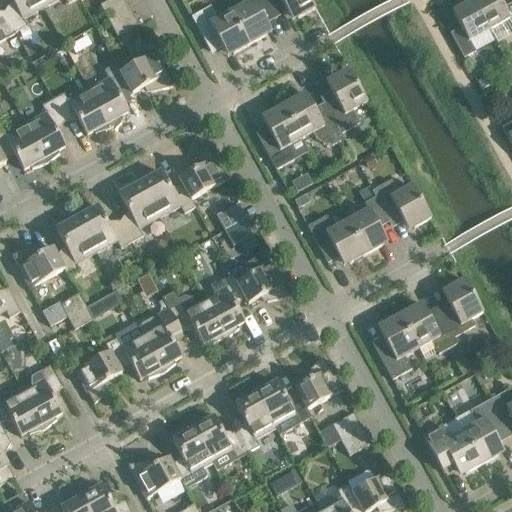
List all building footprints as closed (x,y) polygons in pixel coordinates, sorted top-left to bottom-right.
[(37,0),(10,0),(15,7),(4,13),(16,34),(27,28),(22,20),(43,9),(37,0)] [(37,0),(43,9),(59,0),(64,0),(68,5),(77,0),(37,0)] [(123,0),(111,0),(100,6),(108,22),(129,10),(123,0)] [(265,22),(275,16),(265,0),(241,0),(244,5),(231,13),(249,46),(266,37),(266,36),(271,33),(265,22)] [(265,0),(275,16),(285,11),(287,15),(291,22),(297,19),(297,20),(314,10),(308,0),(265,0)] [(498,0),(476,0),(473,2),(489,31),(508,21),(511,27),(511,3),(503,9),(498,0)] [(462,31),(451,37),(463,59),(475,53),(494,43),(488,32),(489,31),(473,2),(452,13),(462,31)] [(191,18),(210,52),(221,46),(227,58),(232,55),(232,56),(249,46),(231,13),(217,20),(210,7),(191,18)] [(123,34),(134,28),(138,26),(129,10),(108,22),(117,38),(123,34)] [(0,43),(16,35),(16,34),(4,13),(0,14),(0,43)] [(88,37),(70,47),(74,55),(92,46),(88,37)] [(120,74),(127,88),(132,96),(147,87),(150,94),(172,88),(166,77),(154,55),(120,74)] [(117,94),(127,88),(120,74),(116,66),(105,72),(109,80),(88,91),(110,131),(129,115),(117,94)] [(332,95),(321,101),(344,141),(341,135),(359,125),(352,112),(366,105),(348,71),(331,81),(326,84),(330,92),(332,95)] [(493,85),(488,77),(477,83),(482,91),(493,85)] [(87,138),(110,131),(88,91),(67,103),(63,95),(52,101),(64,123),(75,117),(87,138)] [(498,98),(494,92),(485,97),(490,107),(496,104),(498,98)] [(300,98),(283,107),(301,141),(312,135),(315,140),(323,146),(333,147),(344,141),(321,101),(321,102),(324,108),(315,113),(309,103),(305,96),(300,99),(300,98)] [(64,123),(52,101),(42,107),(46,115),(25,126),(47,166),(65,150),(53,128),(64,123)] [(0,118),(3,127),(20,121),(14,105),(0,110),(0,118)] [(267,131),(257,137),(275,172),(308,153),(301,141),(283,107),(266,116),(266,117),(261,120),(265,128),(267,131)] [(511,123),(502,129),(511,147),(511,123)] [(24,173),(47,166),(25,126),(5,138),(0,130),(0,155),(1,158),(12,152),(24,173)] [(193,172),(178,180),(183,188),(190,202),(191,202),(225,183),(213,161),(206,150),(190,165),(193,172)] [(195,209),(191,202),(190,202),(183,188),(172,194),(160,172),(137,180),(159,219),(179,208),(184,215),(195,209)] [(138,230),(159,219),(137,180),(118,195),(130,217),(120,223),(131,244),(142,238),(138,230)] [(413,229),(413,230),(430,221),(412,187),(398,195),(391,182),(372,192),(391,227),(401,221),(407,232),(413,229)] [(390,227),(391,227),(372,192),(371,193),(375,199),(364,205),(368,211),(347,223),(365,257),(382,247),(382,246),(387,243),(377,226),(387,221),(390,227)] [(305,196),(294,202),(298,210),(310,204),(305,196)] [(215,217),(224,232),(246,220),(237,205),(215,217)] [(97,207),(74,215),(95,254),(116,243),(120,251),(131,244),(120,223),(109,229),(97,207)] [(75,265),(95,254),(74,215),(55,230),(67,252),(56,257),(56,258),(64,272),(63,272),(68,279),(79,273),(75,265)] [(348,265),(348,266),(365,257),(347,223),(333,230),(326,218),(307,228),(326,263),(337,257),(343,268),(348,265)] [(254,236),(246,220),(224,232),(232,248),(254,236)] [(30,290),(63,272),(64,272),(56,258),(56,257),(52,249),(37,258),(33,252),(12,257),(18,269),(30,290)] [(236,284),(244,297),(243,298),(248,306),(263,297),(267,304),(288,299),(282,287),(264,255),(247,265),(252,275),(236,284)] [(215,295),(204,301),(226,341),(245,325),(233,304),(243,298),(244,297),(236,284),(232,276),(221,282),(211,288),(215,295)] [(448,306),(438,312),(454,340),(454,339),(475,327),(472,321),(483,315),(464,281),(447,291),(447,292),(442,294),(446,302),(448,306)] [(0,314),(5,312),(9,320),(20,314),(9,292),(0,296),(0,314)] [(174,293),(162,300),(163,301),(180,333),(191,327),(203,348),(226,341),(204,301),(197,306),(193,299),(185,297),(178,300),(174,293)] [(79,296),(60,306),(67,319),(86,309),(79,296)] [(142,327),(137,330),(141,336),(163,376),(181,360),(173,345),(179,341),(177,339),(182,335),(180,333),(163,301),(158,304),(161,308),(160,312),(162,315),(157,317),(158,318),(154,320),(152,319),(142,325),(142,327)] [(96,303),(86,308),(93,320),(103,315),(96,303)] [(53,310),(43,316),(50,328),(67,319),(60,306),(53,310)] [(416,308),(399,317),(417,351),(431,343),(438,356),(457,345),(454,339),(454,340),(438,312),(428,317),(425,313),(421,306),(416,309),(416,308)] [(86,309),(67,319),(74,332),(93,321),(86,309)] [(383,342),(373,347),(392,382),(411,371),(404,358),(417,351),(399,317),(382,326),(382,327),(377,330),(381,337),(383,342)] [(105,346),(109,354),(117,368),(117,367),(128,362),(131,368),(140,383),(163,376),(141,336),(137,330),(135,326),(115,337),(116,340),(113,342),(105,346)] [(109,354),(75,373),(87,394),(94,406),(110,390),(106,384),(121,375),(117,367),(117,368),(109,354)] [(464,374),(471,370),(465,359),(458,363),(464,374)] [(309,382),(294,390),(299,398),(307,412),(341,393),(329,371),(322,360),(306,375),(309,382)] [(31,388),(22,393),(44,432),(63,417),(54,401),(51,395),(62,389),(50,367),(39,374),(31,378),(31,388)] [(276,382),(253,390),(275,429),(279,437),(311,419),(307,412),(299,398),(288,404),(276,382)] [(253,390),(234,405),(246,427),(236,433),(247,454),(259,448),(254,440),(275,429),(253,390)] [(511,401),(507,392),(488,402),(507,436),(511,433),(511,401)] [(0,422),(9,418),(21,439),(44,432),(22,393),(2,404),(0,400),(0,422)] [(476,425),(463,433),(481,466),(498,457),(498,456),(503,454),(497,442),(507,436),(488,402),(469,412),(476,425)] [(340,442),(362,430),(353,415),(332,427),(340,442)] [(213,417),(190,425),(212,464),(216,472),(236,461),(247,454),(236,433),(225,439),(222,433),(213,417)] [(190,425),(171,440),(183,462),(172,468),(180,482),(184,489),(195,483),(200,483),(203,481),(206,477),(201,470),(212,464),(190,425)] [(0,487),(14,480),(2,458),(10,445),(0,426),(0,487)] [(464,476),(481,466),(463,433),(449,440),(442,427),(423,438),(442,472),(452,466),(459,478),(464,475),(464,476)] [(370,446),(362,430),(340,442),(349,458),(370,446)] [(149,461),(128,467),(134,479),(146,500),(180,482),(172,468),(168,460),(153,468),(149,461)] [(294,471),(269,484),(277,498),(301,484),(294,471)] [(386,475),(352,494),(360,508),(359,508),(361,511),(370,511),(379,508),(381,511),(390,511),(404,509),(386,475)] [(101,486),(78,494),(88,511),(129,511),(124,502),(120,495),(108,499),(101,486)] [(360,508),(352,494),(348,486),(337,493),(341,500),(320,511),(351,511),(359,508),(360,508)] [(31,511),(22,494),(0,506),(3,511),(31,511)] [(88,511),(78,494),(59,509),(60,511),(88,511)]
